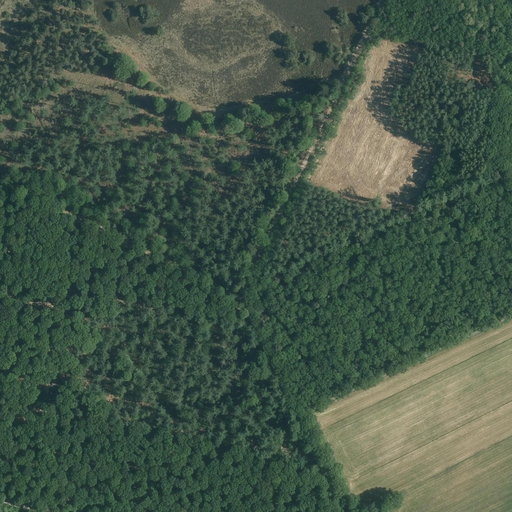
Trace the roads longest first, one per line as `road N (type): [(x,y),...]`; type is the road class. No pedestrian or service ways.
road 1 (track): [(296,415),(241,294),(344,78)]
road 2 (track): [(241,294),(0,178)]
